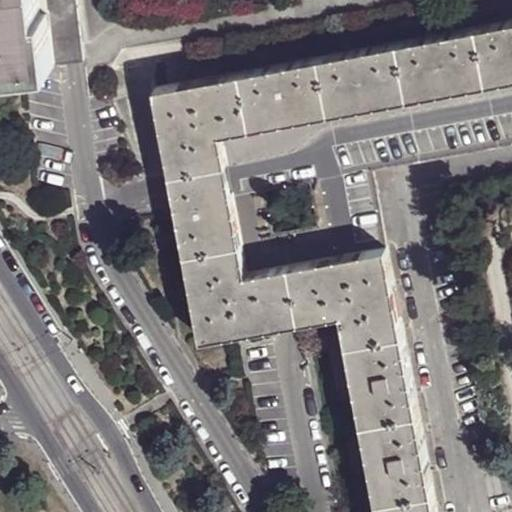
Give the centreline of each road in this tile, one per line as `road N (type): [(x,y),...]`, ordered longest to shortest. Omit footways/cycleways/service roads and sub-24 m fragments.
road 1 (unclassified): [(263,511),(108,257),(90,205),(75,85)]
road 2 (unclassified): [(470,511),(403,178),(511,158)]
road 3 (tertiary): [(149,511),(111,433),(78,399),(0,268)]
road 4 (unclassified): [(319,511),(285,329)]
road 5 (tertiary): [(0,358),(91,511)]
